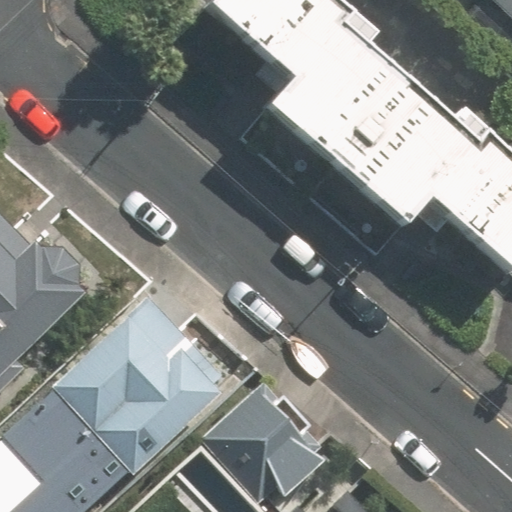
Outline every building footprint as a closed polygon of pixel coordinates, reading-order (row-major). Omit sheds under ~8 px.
[(285,78),(258,108),(397,229),(420,203),(501,274),(511,261),(511,145),(511,144),(500,155),(476,134),(468,143),(334,27),(345,15),(328,0),(208,0),(203,6),(285,78)] [(511,0),(480,0),(492,10),(473,31),(511,65),(511,0)] [(0,381),(96,295),(47,240),(41,245),(0,198),(0,381)] [(92,511),(234,384),(153,296),(0,434),(0,486),(23,511),(92,511)] [(315,442),(328,432),(266,378),(198,440),(258,505),(278,486),(288,496),(323,464),(312,452),(320,447),(315,442)]
